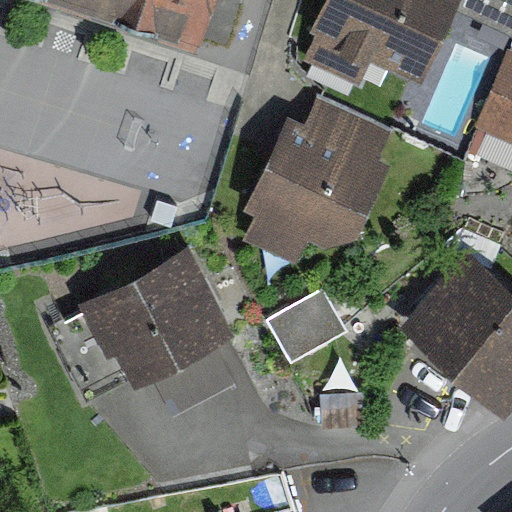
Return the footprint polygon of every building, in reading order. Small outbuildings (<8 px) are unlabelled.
[(330,0),(315,37),(424,80),(456,0),(330,0)] [(511,41),(483,114),(511,125),(511,41)] [(393,123),(300,94),(265,207),(358,236),(393,123)] [(511,261),(475,230),(412,305),(511,389),(511,261)] [(239,314),(192,233),(95,288),(142,370),(239,314)]
